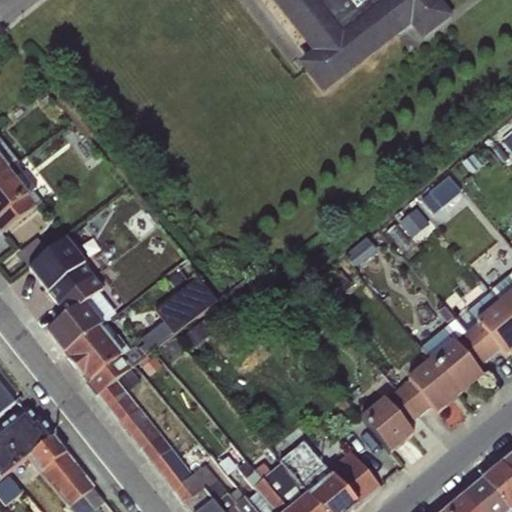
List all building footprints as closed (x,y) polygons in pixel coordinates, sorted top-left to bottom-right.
[(274,0),(318,54),(304,65),(324,89),(411,20),(422,35),(447,15),(435,0),(274,0)] [(0,176),(17,164),(0,140),(0,176)] [(17,164),(0,176),(0,234),(41,205),(34,193),(36,190),(17,164)] [(424,198),(439,218),(463,200),(449,180),(424,198)] [(420,205),(402,221),(417,237),(434,221),(420,205)] [(53,304),(90,275),(66,240),(48,252),(37,240),(19,254),(53,304)] [(489,291),(511,319),(511,272),(489,291)] [(90,275),(53,304),(63,319),(47,333),(65,356),(108,323),(116,313),(90,275)] [(108,323),(65,356),(96,397),(129,371),(218,302),(198,277),(153,313),(162,324),(140,341),(143,347),(129,350),(108,323)] [(511,353),(511,319),(489,291),(454,320),(486,359),(497,350),(505,360),(511,353)] [(430,362),(460,398),(483,378),(475,369),(486,359),(454,320),(419,350),(430,362)] [(397,393),(416,416),(428,406),(437,416),(460,398),(430,362),(407,382),(409,383),(397,393)] [(129,371),(96,397),(186,511),(227,511),(237,505),(204,466),(192,476),(125,392),(136,382),(129,371)] [(416,416),(397,393),(386,402),(384,400),(360,419),(391,456),(414,436),(405,425),(416,416)] [(52,437),(25,407),(0,425),(0,480),(1,481),(52,437)] [(351,511),(357,508),(327,472),(303,443),(289,455),(277,443),(267,453),(279,463),(320,511),(351,511)] [(327,472),(357,508),(380,488),(350,452),(327,472)] [(511,457),(503,466),(511,476),(511,457)] [(255,471),(288,511),(320,511),(279,463),(271,472),(263,464),(255,471)] [(511,511),(511,476),(503,466),(481,484),(505,511),(511,511)] [(288,511),(255,471),(244,481),(255,494),(247,501),(255,511),(288,511)] [(505,511),(481,484),(462,500),(472,511),(505,511)] [(227,511),(255,511),(247,501),(242,499),(237,505),(227,511)] [(472,511),(462,500),(447,511),(472,511)]
